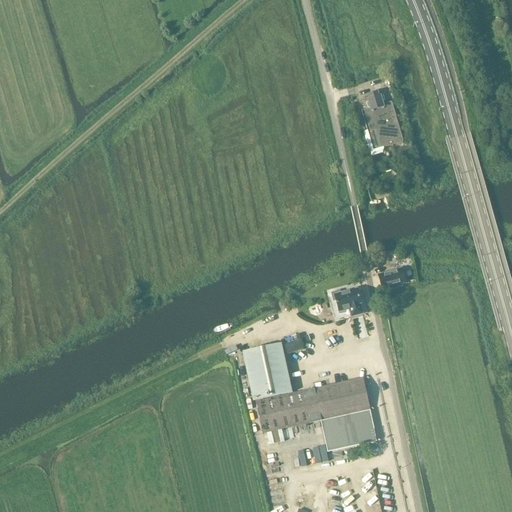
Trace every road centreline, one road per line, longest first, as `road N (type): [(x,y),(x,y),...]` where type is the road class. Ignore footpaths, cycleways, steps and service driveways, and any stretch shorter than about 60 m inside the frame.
road 1 (primary): [(511,336),(412,0)]
road 2 (track): [(0,210),(244,0)]
road 3 (unclassified): [(420,511),(366,262)]
road 4 (unclassified): [(354,207),(305,0)]
